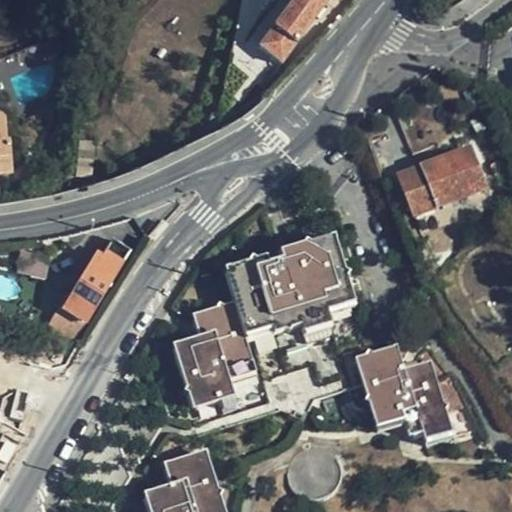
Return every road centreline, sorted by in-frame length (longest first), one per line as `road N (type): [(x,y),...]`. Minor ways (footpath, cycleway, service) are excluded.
road 1 (tertiary): [(194,226),(134,297),(11,509)]
road 2 (tertiary): [(373,14),(289,102),(211,158)]
road 3 (tertiary): [(264,164),(316,133),(335,108),(373,14)]
road 4 (residential): [(506,0),(446,39),(401,34),(373,14)]
road 5 (tertiary): [(0,227),(145,194)]
